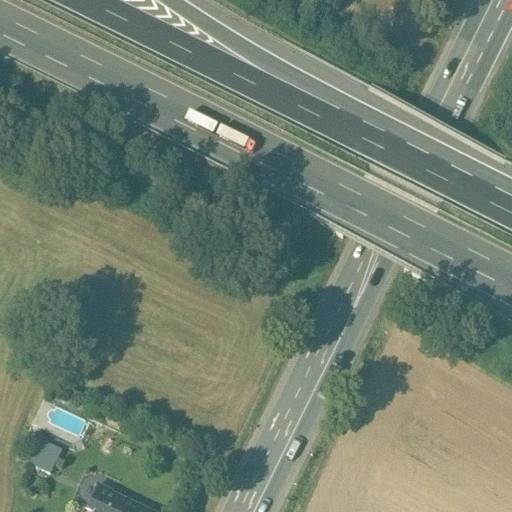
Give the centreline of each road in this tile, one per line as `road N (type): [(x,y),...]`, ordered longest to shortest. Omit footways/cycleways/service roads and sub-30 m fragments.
road 1 (motorway): [(0,25),(511,282)]
road 2 (primary): [(245,511),(496,0)]
road 3 (motorway): [(377,155),(64,0)]
road 4 (motorway): [(377,155),(156,0)]
road 5 (motorway): [(511,223),(377,155)]
